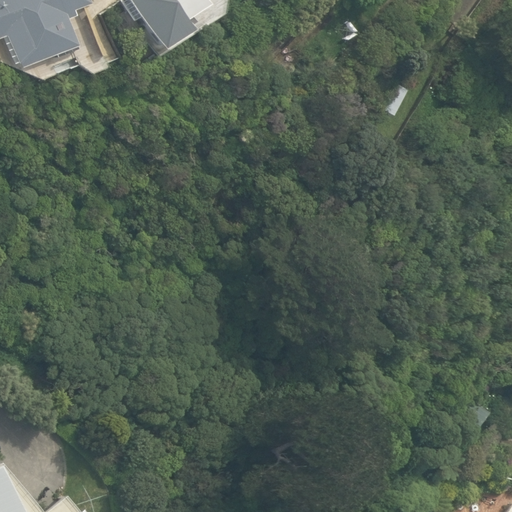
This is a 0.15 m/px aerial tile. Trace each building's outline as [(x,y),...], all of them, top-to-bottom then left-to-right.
[(70,48),(60,21),(69,17),(67,12),(84,6),(81,0),(0,0),(0,38),(12,70),(70,48)] [(122,0),(156,49),(183,31),(176,21),(200,5),(197,0),(122,0)] [(245,80),(273,105),(311,63),(299,51),(285,66),(270,52),(245,80)] [(371,104),(387,112),(401,86),(385,78),(371,104)] [(18,511),(0,477),(0,511),(76,511),(73,509),(69,511),(18,511)] [(511,511),(511,503),(510,502),(503,511),(511,511)]
